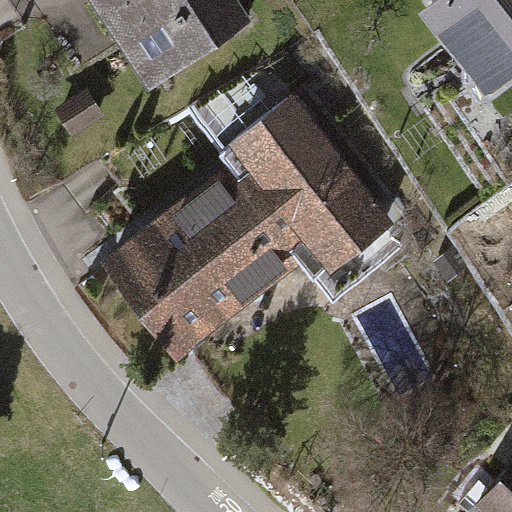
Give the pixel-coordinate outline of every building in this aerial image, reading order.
[(259,32),(236,0),(92,0),(159,99),(259,32)] [(511,90),(511,0),(451,0),(428,17),(492,106),(511,90)] [(403,231),(302,100),(238,148),(247,161),(324,260),(339,280),(403,231)] [(324,260),(247,161),(108,267),(185,366),(324,260)] [(511,511),(511,476),(480,511),(511,511)]
